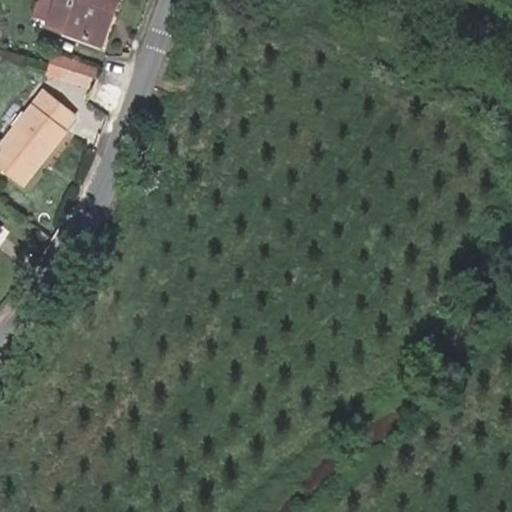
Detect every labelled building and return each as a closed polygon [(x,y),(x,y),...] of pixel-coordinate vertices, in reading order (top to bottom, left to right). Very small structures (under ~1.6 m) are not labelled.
[(44,0),(36,22),(90,42),(100,19),(91,16),(96,0),(44,0)] [(96,0),(91,16),(100,19),(106,0),(96,0)] [(97,87),(104,65),(58,50),(50,71),(97,87)] [(29,152),(34,155),(55,130),(51,127),(63,112),(30,87),(0,124),(0,176),(5,180),(29,152)] [(11,185),(34,155),(29,152),(5,180),(11,185)]
